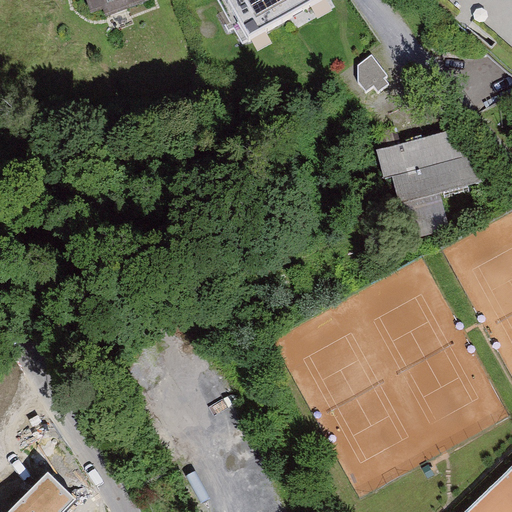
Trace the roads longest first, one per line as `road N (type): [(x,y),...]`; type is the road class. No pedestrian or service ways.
road 1 (unclassified): [(119,511),(0,310)]
road 2 (track): [(375,19),(468,122),(511,187)]
